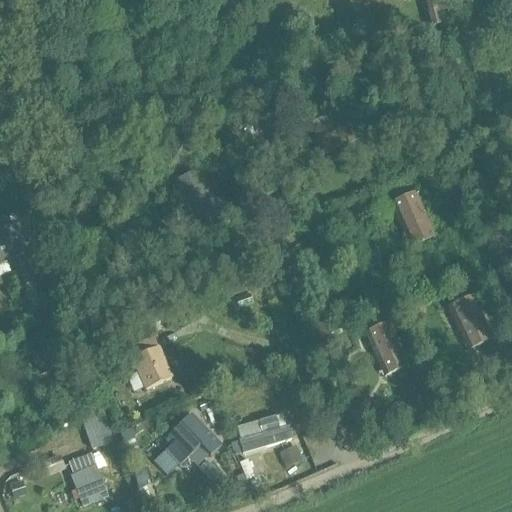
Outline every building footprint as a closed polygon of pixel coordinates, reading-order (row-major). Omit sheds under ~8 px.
[(328,0),(320,0),(314,9),(327,19),(337,6),(328,0)] [(445,0),(423,0),(431,31),(453,25),(445,0)] [(511,105),(493,112),(497,125),(511,119),(511,105)] [(323,158),(359,143),(344,109),(309,125),(323,158)] [(461,153),(467,170),(478,166),(472,149),(461,153)] [(200,177),(174,188),(192,229),(218,218),(200,177)] [(435,239),(415,195),(389,207),(409,251),(435,239)] [(0,229),(0,279),(10,275),(6,264),(15,261),(14,259),(28,253),(17,225),(2,231),(1,229),(0,229)] [(501,253),(507,250),(503,242),(487,251),(491,259),(494,258),(498,266),(506,262),(501,253)] [(469,283),(475,298),(490,292),(483,277),(469,283)] [(493,342),(471,299),(446,311),(467,354),(493,342)] [(142,316),(148,330),(163,323),(157,309),(142,316)] [(388,325),(386,326),(381,314),(368,320),(373,332),(364,336),(379,369),(404,358),(388,325)] [(326,339),(340,332),(332,316),(312,325),(321,342),(326,339)] [(342,336),(340,332),(326,339),(330,346),(320,351),(326,363),(353,350),(345,334),(342,336)] [(37,379),(31,382),(36,393),(42,391),(42,393),(66,386),(61,373),(70,370),(65,355),(58,357),(50,336),(25,345),(37,379)] [(143,391),(144,394),(173,381),(158,349),(157,350),(153,340),(139,346),(139,345),(127,351),(132,362),(130,362),(136,376),(127,380),(133,395),(143,391)] [(409,369),(404,358),(379,369),(384,381),(409,369)] [(93,414),(91,407),(78,411),(81,418),(79,419),(91,453),(113,446),(101,411),(93,414)] [(174,446),(164,455),(178,470),(199,450),(209,460),(221,449),(190,416),(167,440),(174,446)] [(240,444),(230,447),(234,458),(290,444),(286,430),(277,433),(273,420),(236,431),(240,444)] [(138,443),(124,447),(137,490),(138,490),(150,486),(138,443)] [(300,464),(294,449),(279,456),(286,471),(300,464)] [(90,457),(67,466),(72,478),(69,479),(82,511),(108,501),(102,486),(105,485),(102,478),(99,479),(96,471),(103,468),(98,455),(90,458),(90,457)] [(265,476),(246,484),(251,495),(269,488),(265,476)]
